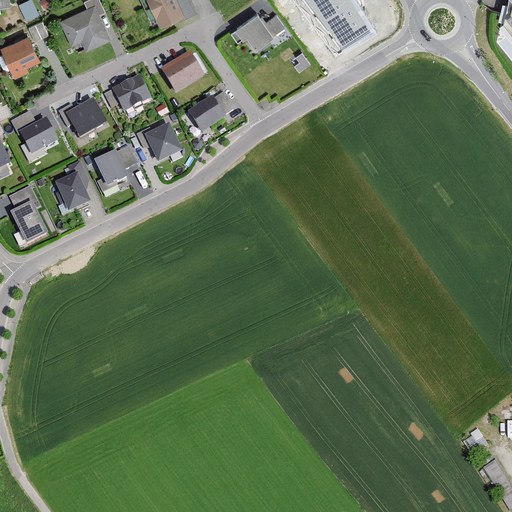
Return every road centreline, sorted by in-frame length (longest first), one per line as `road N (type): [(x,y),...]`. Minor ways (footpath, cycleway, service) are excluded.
road 1 (residential): [(267,132),(198,30),(39,104)]
road 2 (residential): [(17,275),(267,132)]
road 3 (residential): [(267,132),(416,37)]
